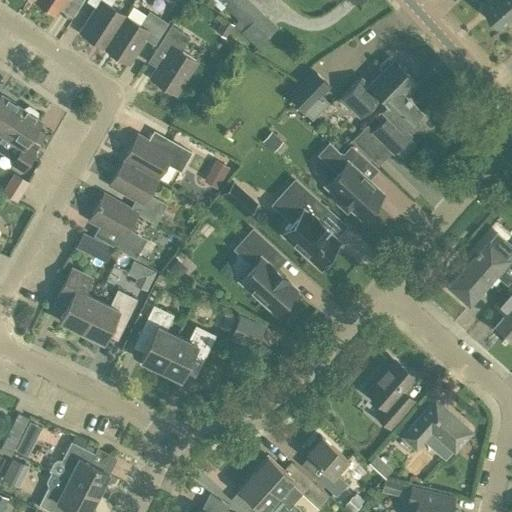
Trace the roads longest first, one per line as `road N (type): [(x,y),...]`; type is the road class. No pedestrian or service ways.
road 1 (residential): [(0,314),(90,128),(92,106),(84,83),(0,33)]
road 2 (residential): [(483,511),(505,416),(497,396),(380,290)]
road 3 (residential): [(165,441),(291,388),(380,290)]
road 4 (residential): [(380,290),(511,141)]
road 5 (residential): [(165,441),(124,406),(0,347)]
road 6 (unclassified): [(511,107),(408,0)]
